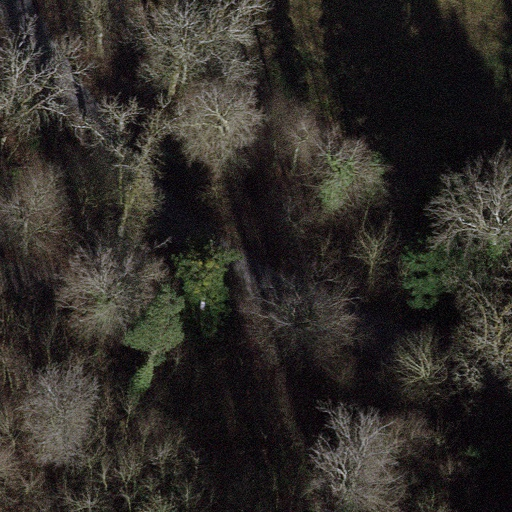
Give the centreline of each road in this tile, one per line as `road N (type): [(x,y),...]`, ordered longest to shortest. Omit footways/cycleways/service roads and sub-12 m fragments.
road 1 (track): [(5,0),(40,71),(137,194),(273,305)]
road 2 (track): [(273,305),(511,388)]
